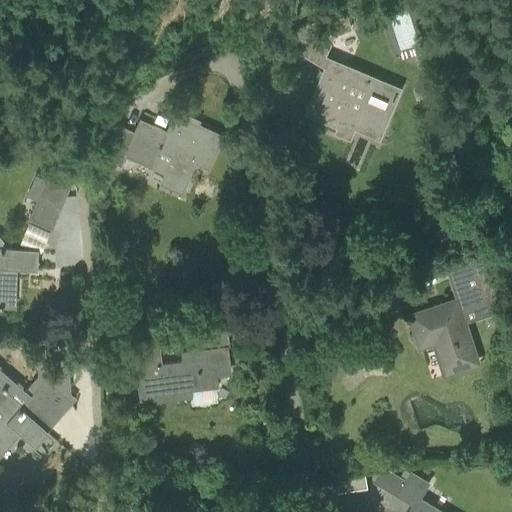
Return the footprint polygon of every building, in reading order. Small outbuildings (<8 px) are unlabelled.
[(385,18),(397,51),(415,44),(403,11),(385,18)] [(345,14),(293,30),(299,50),(321,63),(333,36),(350,30),(345,14)] [(329,56),(303,112),(336,126),(332,133),(349,141),(354,129),(379,140),(402,88),(329,56)] [(134,132),(125,154),(159,170),(164,172),(182,180),(183,179),(192,160),(207,167),(221,135),(174,114),(166,132),(159,129),(139,120),(134,132)] [(31,222),(50,230),(59,208),(41,200),(31,222)] [(462,227),(453,230),(457,241),(467,238),(462,227)] [(0,304),(10,305),(12,266),(34,267),(35,249),(1,247),(2,241),(0,238),(0,304)] [(462,313),(495,302),(486,273),(480,256),(446,266),(457,298),(428,308),(409,314),(420,347),(435,342),(442,364),(461,358),(476,352),(469,333),(462,313)] [(132,346),(140,402),(189,395),(189,388),(215,384),(214,374),(228,372),(225,346),(181,352),(182,361),(159,364),(157,342),(132,346)] [(0,450),(18,430),(20,432),(28,439),(34,444),(70,403),(48,383),(39,381),(19,401),(18,402),(0,386),(0,450)] [(414,504),(408,511),(442,511),(419,498),(429,482),(412,472),(399,495),(414,504)]
